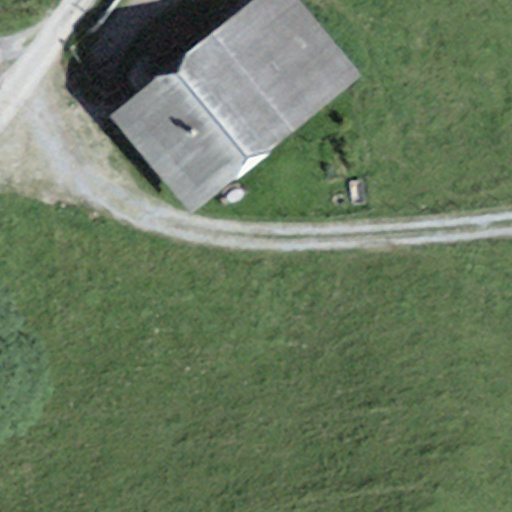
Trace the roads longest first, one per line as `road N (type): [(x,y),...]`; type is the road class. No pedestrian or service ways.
road 1 (track): [(511,227),(292,245),(208,236),(115,207),(6,114)]
road 2 (unclassified): [(92,0),(0,123)]
